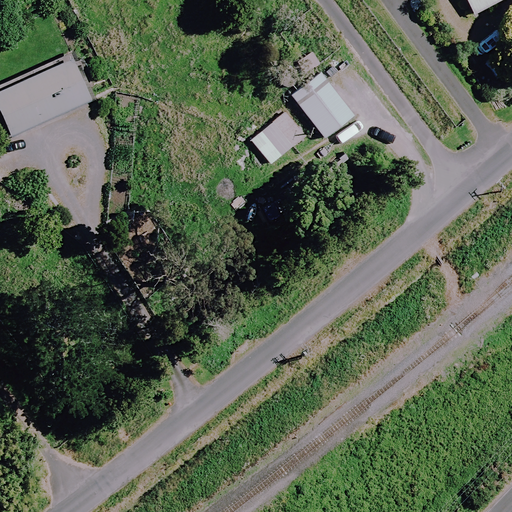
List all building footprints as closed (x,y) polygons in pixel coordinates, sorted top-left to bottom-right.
[(462,0),(471,17),(502,0),(462,0)] [(318,66),(311,53),(295,61),(302,74),(318,66)] [(88,102),(70,61),(0,91),(0,120),(8,138),(88,102)] [(351,118),(318,73),(289,95),(322,139),(351,118)] [(266,138),(251,149),(266,170),(309,140),(285,105),(257,125),(266,138)] [(481,277),(474,282),(481,290),(488,285),(481,277)]
